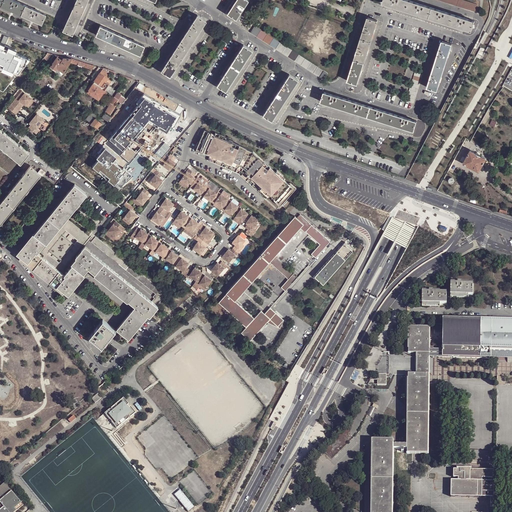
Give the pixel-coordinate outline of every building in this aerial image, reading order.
[(15,0),(0,0),(0,3),(5,6),(24,15),(44,24),(48,14),(15,0)] [(89,0),(78,0),(65,30),(74,34),(81,18),(84,12),(86,8),(89,0)] [(234,0),(227,12),(229,14),(237,0),(234,0)] [(249,0),(237,0),(229,14),(237,19),(249,0)] [(384,0),(384,2),(471,30),(475,20),(409,0),(384,0)] [(465,0),(441,0),(475,11),(477,4),(465,0)] [(199,15),(163,71),(171,76),(184,57),(197,36),(207,21),(199,15)] [(368,17),(348,80),(358,83),(365,62),(372,40),(378,20),(368,17)] [(102,26),(98,35),(117,43),(142,55),(146,45),(102,26)] [(256,26),(252,32),(321,77),(325,71),(256,26)] [(428,87),(437,90),(446,64),(452,43),(442,41),(428,87)] [(0,90),(3,92),(31,60),(18,53),(18,51),(0,42),(0,90)] [(245,45),(218,86),(227,91),(240,70),(253,50),(245,45)] [(47,59),(52,63),(58,56),(58,55),(52,53),(47,59)] [(73,58),(64,58),(64,57),(62,59),(58,56),(52,63),(51,66),(55,69),(56,70),(58,67),(64,71),(70,62),(73,58)] [(62,75),(64,71),(58,67),(56,70),(55,69),(55,70),(55,72),(60,75),(62,75)] [(109,69),(104,68),(101,72),(109,78),(109,77),(114,71),(109,69)] [(109,78),(101,72),(96,79),(94,83),(102,88),(109,78)] [(422,74),(415,72),(406,101),(412,103),(422,74)] [(291,74),(265,116),(273,121),(286,99),(299,79),(291,74)] [(113,79),(109,77),(109,78),(102,88),(105,90),(113,79)] [(102,95),(102,94),(99,92),(102,88),(94,83),(88,91),(99,99),(102,95)] [(27,103),(32,98),(22,90),(9,108),(14,112),(16,108),(19,111),(23,106),(25,103),(26,102),(27,103)] [(170,132),(182,110),(145,90),(94,154),(98,158),(92,164),(119,187),(132,172),(126,167),(158,126),(170,132)] [(123,103),(126,99),(119,90),(115,96),(119,99),(118,99),(123,103)] [(325,92),(322,102),(348,110),(370,117),(390,123),(414,130),(417,121),(325,92)] [(119,99),(115,96),(106,111),(109,114),(118,99),(119,99)] [(34,100),(32,98),(27,103),(26,102),(25,103),(29,107),(34,100)] [(123,103),(118,99),(109,114),(111,115),(112,116),(123,103)] [(96,118),(98,115),(93,111),(87,119),(91,123),(96,118)] [(109,114),(106,111),(103,117),(107,120),(108,121),(112,116),(111,115),(109,114)] [(35,131),(45,119),(37,113),(32,120),(34,122),(32,124),(29,127),(35,131)] [(102,119),(98,115),(96,118),(102,122),(97,128),(101,130),(107,123),(102,119)] [(102,122),(96,118),(91,123),(97,128),(102,122)] [(47,121),(45,119),(35,131),(37,133),(47,121)] [(0,128),(0,146),(2,147),(3,146),(9,152),(8,153),(18,160),(19,159),(23,162),(30,153),(0,128)] [(201,137),(196,148),(210,154),(217,157),(225,139),(218,136),(215,135),(204,130),(201,137)] [(233,143),(225,139),(217,157),(224,160),(226,161),(241,168),(253,151),(239,145),(238,146),(235,145),(235,144),(234,144),(234,143),(233,143)] [(0,166),(12,176),(22,164),(18,160),(8,153),(2,147),(0,146),(0,166)] [(478,171),(486,158),(470,150),(463,163),(478,171)] [(264,161),(253,151),(241,168),(254,179),(255,181),(261,186),(275,172),(268,165),(267,165),(266,165),(265,165),(263,163),(264,161)] [(176,158),(171,154),(168,157),(169,158),(163,165),(170,170),(176,163),(174,161),(176,158)] [(217,157),(210,154),(207,160),(221,166),(224,160),(217,157)] [(241,168),(226,161),(224,167),(238,173),(241,168)] [(2,198),(13,206),(15,203),(17,204),(25,194),(23,193),(29,187),(30,188),(36,181),(34,180),(39,173),(38,172),(29,165),(2,198)] [(196,174),(189,168),(181,179),(188,184),(196,174)] [(241,168),(238,173),(250,184),(254,179),(241,168)] [(162,174),(156,170),(154,173),(155,174),(150,182),(156,187),(162,180),(159,177),(162,174)] [(288,184),(275,172),(261,186),(269,194),(275,199),(281,204),(286,198),(294,189),(288,184)] [(200,179),(197,177),(190,186),(200,194),(206,186),(199,181),(200,179)] [(255,181),(251,185),(265,198),(269,194),(261,186),(255,181)] [(53,265),(49,262),(44,258),(37,253),(40,249),(45,243),(56,229),(62,223),(68,216),(87,192),(74,182),(48,214),(45,218),(33,233),(32,232),(15,252),(20,256),(19,257),(18,257),(34,270),(46,280),(48,282),(58,270),(55,267),(53,265)] [(207,184),(206,186),(200,194),(211,201),(216,193),(209,188),(211,186),(207,184)] [(150,192),(144,188),(136,199),(143,204),(149,197),(147,195),(150,192)] [(216,193),(211,201),(214,203),(215,202),(222,206),(228,199),(218,191),(216,193)] [(13,206),(2,198),(0,199),(0,221),(2,219),(3,220),(11,210),(10,209),(13,206)] [(174,204),(166,198),(161,205),(159,208),(164,212),(167,209),(169,211),(174,204)] [(238,206),(228,199),(222,206),(221,208),(224,210),(225,209),(232,214),(234,211),(238,206)] [(136,209),(131,205),(129,208),(130,209),(124,216),(131,222),(137,215),(134,212),(136,209)] [(238,206),(234,211),(237,213),(235,216),(242,221),(248,213),(238,206)] [(164,212),(159,208),(157,211),(156,211),(151,218),(159,224),(164,217),(162,215),(164,212)] [(191,217),(181,210),(175,218),(182,223),(181,225),(184,227),(191,217)] [(300,214),(297,218),(304,224),(302,228),(306,231),(312,225),(300,214)] [(258,220),(251,215),(246,222),(247,224),(245,227),(247,228),(245,232),(251,235),(255,229),(253,227),(258,220)] [(68,216),(62,223),(80,238),(81,237),(88,242),(92,237),(91,235),(90,234),(68,217),(68,216)] [(302,228),(304,224),(297,218),(295,216),(261,255),(244,274),(227,294),(228,295),(236,302),(254,282),(258,277),(270,263),(275,258),(302,228)] [(201,225),(191,217),(184,227),(194,234),(201,225)] [(125,228),(115,220),(105,233),(116,242),(124,232),(123,231),(125,228)] [(75,257),(74,256),(84,243),(86,244),(87,244),(88,242),(81,237),(80,238),(62,223),(56,229),(45,243),(40,249),(37,253),(44,258),(49,262),(53,265),(55,267),(58,270),(63,274),(67,270),(72,264),(70,263),(75,257)] [(316,258),(331,241),(312,225),(306,231),(320,244),(312,254),(316,258)] [(213,232),(205,226),(198,236),(207,243),(210,240),(208,239),(213,232)] [(143,241),(148,233),(141,228),(140,229),(137,227),(130,237),(133,239),(135,236),(143,241)] [(158,241),(148,233),(143,241),(138,247),(142,249),(146,244),(152,248),(158,241)] [(245,239),(238,234),(232,241),(235,244),(233,247),(238,251),(240,248),(238,247),(245,239)] [(207,243),(198,236),(196,239),(197,241),(192,247),(200,253),(207,243)] [(91,242),(103,252),(107,247),(97,238),(96,237),(91,242)] [(168,248),(158,241),(152,248),(149,253),(152,255),(156,251),(162,256),(168,248)] [(116,328),(129,339),(147,315),(149,316),(150,317),(150,316),(159,305),(153,300),(92,251),(92,250),(86,244),(84,243),(74,256),(75,257),(70,263),(72,264),(67,270),(63,274),(76,284),(84,274),(83,273),(86,270),(88,267),(92,271),(95,273),(94,274),(127,300),(128,299),(132,303),(135,305),(116,328)] [(346,259),(353,251),(351,250),(346,246),(344,243),(337,251),(346,259)] [(107,247),(103,252),(155,294),(163,300),(167,295),(156,285),(107,247)] [(238,251),(233,247),(230,250),(228,248),(222,255),(228,261),(235,254),(238,251)] [(179,255),(168,248),(162,256),(161,258),(164,260),(165,258),(173,264),(179,255)] [(315,276),(324,284),(346,259),(337,251),(315,276)] [(188,262),(181,257),(175,265),(182,270),(180,272),(184,275),(188,268),(185,266),(188,262)] [(287,292),(298,278),(275,258),(270,263),(289,280),(282,288),(287,292)] [(217,261),(211,268),(217,274),(223,267),(224,267),(227,264),(222,260),(219,263),(217,261)] [(202,272),(194,266),(191,270),(188,268),(184,275),(188,277),(189,275),(196,280),(202,272)] [(58,270),(48,282),(62,293),(64,291),(68,295),(76,284),(63,274),(58,270)] [(212,280),(202,272),(196,280),(192,286),(197,289),(199,286),(204,290),(212,280)] [(473,294),(473,282),(466,282),(466,283),(462,283),(462,281),(458,281),(458,283),(455,283),(455,281),(451,281),(451,294),(455,294),(465,294),(469,295),(473,294)] [(447,303),(447,292),(440,292),(433,292),(433,290),(429,290),(429,291),(426,292),(426,290),(422,290),(422,303),(427,303),(426,305),(436,305),(436,303),(440,303),(447,303)] [(159,305),(163,300),(155,294),(153,297),(154,298),(153,300),(159,305)] [(238,303),(236,302),(228,295),(220,304),(248,328),(243,334),(252,342),(269,323),(271,320),(266,314),(263,311),(256,319),(238,303)] [(281,329),(285,321),(271,308),(266,314),(271,320),(269,323),(281,329)] [(93,329),(88,336),(99,345),(101,347),(101,346),(106,340),(110,335),(115,329),(102,319),(93,329)] [(497,347),(497,320),(443,319),(443,346),(497,347)] [(511,319),(497,320),(497,347),(511,346),(511,319)] [(429,326),(409,326),(409,352),(417,353),(429,353),(429,352),(429,349),(429,326)] [(417,353),(417,374),(429,374),(429,353),(417,353)] [(429,374),(417,374),(408,374),(407,444),(393,444),(393,439),(373,439),(371,511),(392,511),(393,448),(407,448),(408,453),(428,453),(429,384),(429,374)] [(387,384),(387,374),(378,374),(378,384),(387,384)] [(100,392),(93,397),(97,402),(104,396),(100,392)] [(123,398),(104,414),(110,421),(115,426),(117,428),(135,413),(130,407),(128,408),(127,406),(126,405),(128,404),(123,398)] [(481,477),(481,470),(470,470),(470,467),(455,467),(455,468),(453,468),(453,476),(461,476),(461,479),(451,479),(451,496),(481,496),(481,477)] [(22,504),(4,482),(0,485),(0,511),(12,511),(20,506),(22,504)] [(195,506),(180,489),(174,494),(178,499),(189,511),(195,506)]
